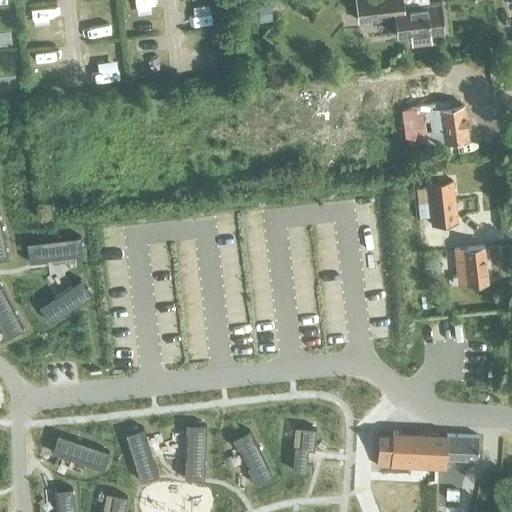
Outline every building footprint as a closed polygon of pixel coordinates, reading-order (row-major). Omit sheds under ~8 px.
[(438,30),(434,2),(397,7),(396,0),(350,0),(353,20),(388,15),(391,36),(406,34),(407,42),(425,40),(424,32),(438,30)] [(461,104),(437,108),(432,76),(384,84),(388,110),(400,108),(407,147),(467,137),(461,104)] [(263,110),(284,119),(291,103),(270,94),(263,110)] [(297,130),(301,153),(333,148),(330,125),(297,130)] [(344,149),(346,166),(370,164),(369,147),(344,149)] [(423,170),(415,171),(416,178),(423,178),(423,170)] [(429,180),(434,223),(460,221),(453,179),(429,180)] [(313,204),(323,344),(395,339),(394,322),(385,199),(313,204)] [(451,275),(451,282),(486,278),(482,245),(452,248),(455,275),(451,275)] [(423,255),(425,284),(446,282),(443,250),(432,251),(432,255),(423,255)] [(474,458),(475,435),(391,431),(391,433),(379,433),(378,456),(388,456),(387,466),(444,469),(445,457),(474,458)] [(217,493),(257,493),(258,435),(218,434),(217,493)] [(276,501),(325,502),(326,473),(276,472),(276,501)] [(427,510),(443,511),(444,489),(428,488),(427,510)]
